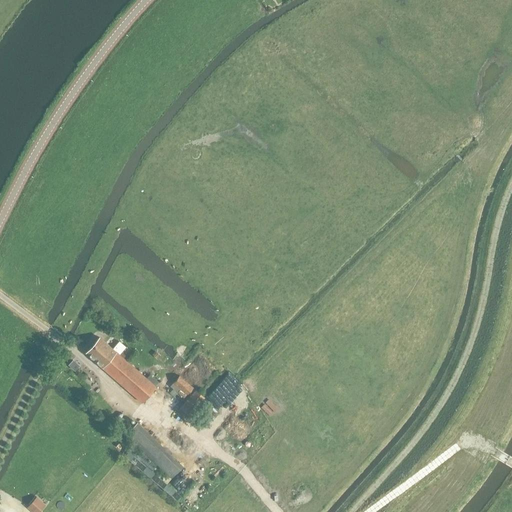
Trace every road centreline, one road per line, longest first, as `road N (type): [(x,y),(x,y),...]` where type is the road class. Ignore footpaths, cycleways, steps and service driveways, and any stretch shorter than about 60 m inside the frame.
road 1 (track): [(128,400),(186,447),(511,114)]
road 2 (tertiary): [(0,220),(43,136),(149,0)]
